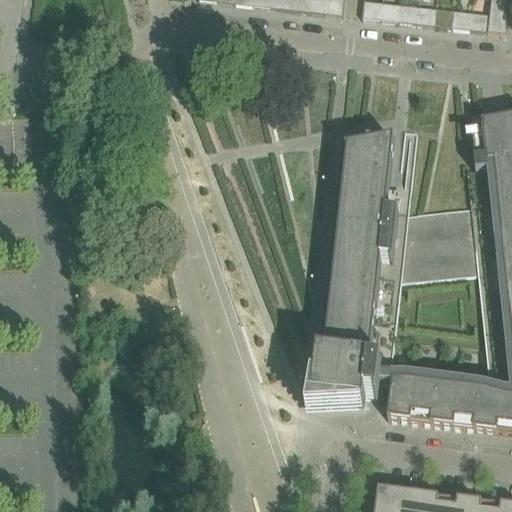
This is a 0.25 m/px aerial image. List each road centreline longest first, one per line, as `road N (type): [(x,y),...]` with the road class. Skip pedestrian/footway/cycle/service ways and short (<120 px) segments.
road 1 (residential): [(511,64),(171,30),(155,0)]
road 2 (residential): [(332,511),(336,459),(511,471)]
